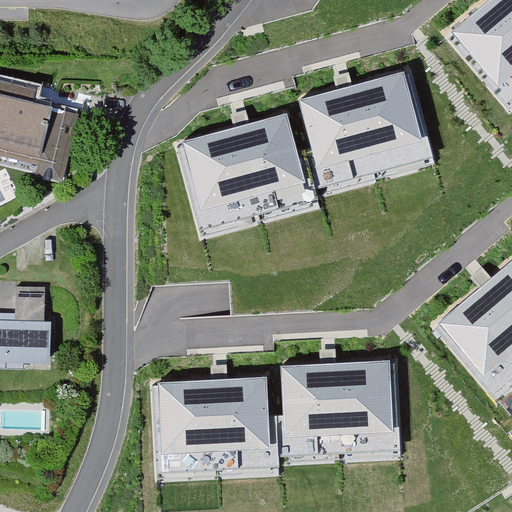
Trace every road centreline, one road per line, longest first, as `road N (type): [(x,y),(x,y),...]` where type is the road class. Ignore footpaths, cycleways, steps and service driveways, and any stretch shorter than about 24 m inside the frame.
road 1 (unclassified): [(72,511),(103,441),(114,375),(118,183)]
road 2 (unclassified): [(118,183),(141,105),(240,0)]
road 3 (residential): [(0,245),(118,183)]
